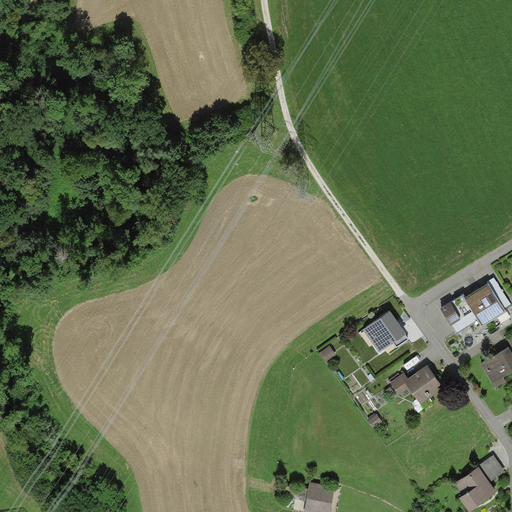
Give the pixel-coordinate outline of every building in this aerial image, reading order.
[(494,276),(488,280),(505,306),(511,303),(494,276)] [(505,306),(488,280),(476,287),(464,294),(482,324),(506,309),(505,306)] [(461,315),(450,298),(440,304),(451,321),(461,315)] [(390,307),(363,327),(380,349),(393,340),(404,331),(407,329),(403,325),(390,307)] [(408,336),(404,331),(393,340),(396,345),(408,336)] [(502,347),(480,361),(495,385),(506,378),(503,374),(511,368),(511,348),(509,343),(502,347)] [(330,344),(321,351),(327,359),(336,352),(330,344)] [(444,386),(427,362),(408,376),(405,378),(410,385),(413,390),(422,402),(444,386)] [(405,378),(408,376),(404,370),(391,380),(400,392),(407,387),(410,385),(405,378)] [(377,412),(368,418),(373,426),(382,420),(377,412)] [(494,453),(479,463),(491,480),(505,469),(494,453)] [(479,463),(455,480),(463,491),(459,494),(469,508),(474,504),(497,488),(491,480),(479,463)] [(329,511),(335,484),(309,480),(308,487),(306,499),(304,511),(310,511),(329,511)] [(306,499),(308,487),(284,483),(283,496),(306,499)]
